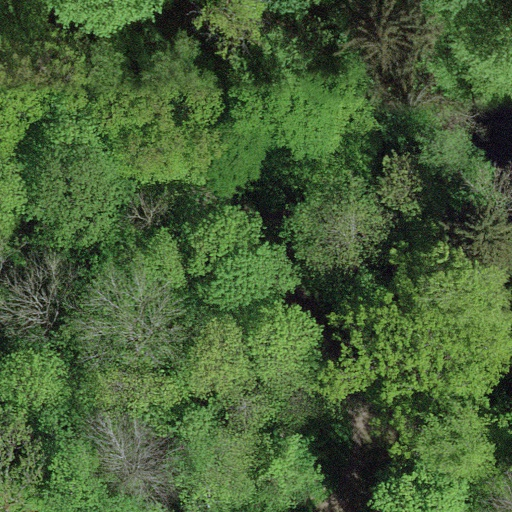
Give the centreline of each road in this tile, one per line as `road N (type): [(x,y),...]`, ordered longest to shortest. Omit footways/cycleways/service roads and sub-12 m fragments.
road 1 (track): [(25,0),(40,49),(258,259),(362,385),(365,450),(337,511)]
road 2 (track): [(497,426),(340,510)]
road 3 (track): [(362,385),(437,420),(497,426)]
